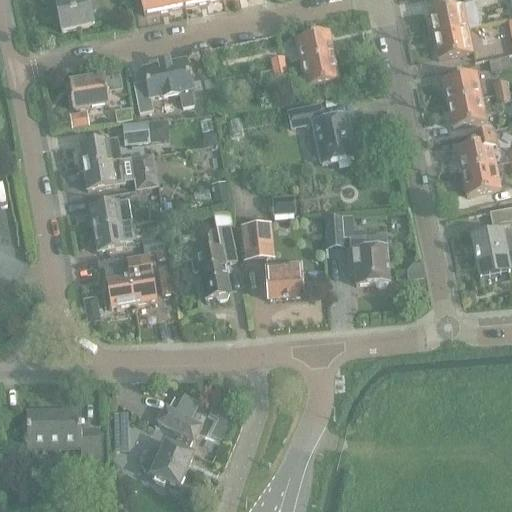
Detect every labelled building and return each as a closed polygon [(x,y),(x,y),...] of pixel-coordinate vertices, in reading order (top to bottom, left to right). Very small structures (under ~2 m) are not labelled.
[(92,30),(86,0),(55,0),(62,36),(92,30)] [(141,0),(145,18),(165,14),(162,0),(141,0)] [(162,0),(165,14),(184,10),(182,0),(162,0)] [(182,0),(184,10),(203,6),(201,0),(182,0)] [(428,15),(433,39),(467,32),(480,28),(476,5),(462,8),(428,15)] [(484,40),(498,36),(495,26),(482,29),(484,40)] [(472,56),(467,32),(433,39),(438,63),(472,56)] [(294,42),(300,67),(333,60),(328,35),(294,42)] [(271,62),(273,72),(286,70),(284,59),(271,62)] [(339,84),(333,60),(300,67),(305,91),(339,84)] [(179,96),(192,94),(186,64),(170,67),(169,65),(159,67),(159,69),(143,73),(146,85),(133,88),(140,118),(153,115),(151,102),(162,100),(163,102),(179,98),(179,96)] [(289,79),(286,70),(273,72),(275,82),(289,79)] [(442,83),(447,107),(481,101),(476,76),(442,83)] [(107,95),(122,93),(120,80),(105,82),(105,80),(70,86),(74,113),(109,107),(107,95)] [(493,87),(495,97),(509,95),(507,84),(493,87)] [(511,104),(509,95),(495,97),(497,107),(511,104)] [(486,125),(481,101),(447,107),(452,132),(486,125)] [(321,168),(355,161),(351,141),(349,142),(345,120),(323,125),(320,110),(289,116),(292,131),(313,127),(321,168)] [(85,128),(83,116),(73,118),(74,130),(85,128)] [(122,129),(124,141),(125,150),(149,146),(146,126),(122,129)] [(457,151),(461,175),(495,168),(491,150),(495,149),(495,150),(497,150),(497,149),(496,149),(493,135),(494,135),(494,134),(469,139),(470,140),(471,140),(472,148),(457,151)] [(209,137),(206,142),(207,150),(220,148),(217,136),(209,137)] [(80,148),(84,172),(154,160),(153,159),(121,164),(118,143),(108,145),(108,144),(80,148)] [(125,188),(125,185),(134,184),(135,195),(158,191),(154,160),(84,172),(88,195),(115,191),(115,190),(125,188)] [(500,193),(495,168),(461,175),(466,199),(500,193)] [(226,185),(212,188),(215,207),(230,205),(226,185)] [(294,200),(272,201),(273,218),(295,217),(294,200)] [(90,210),(94,233),(131,227),(128,205),(117,207),(117,206),(90,210)] [(153,223),(155,241),(166,239),(162,210),(149,212),(150,223),(153,223)] [(511,246),(511,211),(490,216),(492,231),(499,230),(500,236),(472,241),(480,281),(510,276),(504,248),(511,246)] [(195,255),(199,273),(206,304),(231,299),(225,267),(235,265),(225,216),(213,219),(216,233),(212,234),(209,238),(211,252),(195,255)] [(325,221),(327,252),(345,251),(344,237),(354,237),(353,219),(325,221)] [(135,249),(131,227),(94,233),(97,256),(125,252),(125,251),(135,249)] [(265,227),(242,230),(245,263),(268,261),(274,260),(271,227),(265,227)] [(145,258),(169,254),(166,239),(155,241),(142,243),(145,258)] [(351,255),(348,255),(349,280),(355,279),(356,289),(388,287),(386,252),(385,239),(364,240),(350,241),(351,255)] [(127,270),(134,308),(157,305),(151,266),(149,259),(127,262),(128,270),(127,270)] [(110,312),(134,308),(127,270),(124,270),(123,263),(105,266),(106,273),(105,273),(110,312)] [(300,267),(265,270),(268,304),(303,301),(300,267)] [(97,300),(84,302),(86,314),(99,312),(97,300)] [(194,458),(189,455),(201,430),(190,424),(190,423),(200,407),(185,399),(182,404),(175,400),(168,412),(166,410),(158,424),(181,437),(175,451),(166,446),(163,455),(158,453),(155,453),(152,452),(147,454),(144,456),(141,460),(140,465),(141,470),(142,472),(145,475),(148,477),(152,479),(157,481),(156,483),(164,488),(166,485),(180,491),(194,458)] [(215,409),(211,418),(220,422),(212,438),(221,443),(233,417),(215,409)] [(98,463),(98,433),(81,433),(81,419),(28,418),(28,454),(81,453),(81,462),(98,463)]
